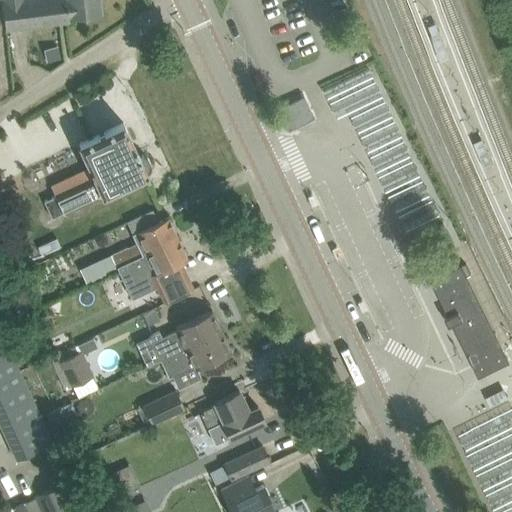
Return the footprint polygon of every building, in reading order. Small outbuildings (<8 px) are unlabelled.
[(0,0),(0,23),(5,23),(6,29),(70,20),(69,15),(101,11),(99,0),(0,0)] [(304,94),(277,107),(285,123),(288,131),(315,118),(304,94)] [(95,177),(103,193),(103,194),(148,173),(147,172),(150,169),(151,164),(148,157),(143,154),(138,155),(124,125),(125,125),(124,123),(79,144),(92,170),(95,177)] [(44,200),(52,217),(103,193),(95,177),(55,196),(44,200)] [(139,243),(112,256),(117,267),(178,238),(168,216),(134,233),(139,243)] [(178,238),(117,267),(132,299),(159,286),(154,274),(170,267),(188,258),(178,238)] [(88,284),(100,279),(92,262),(80,267),(88,284)] [(498,346),(459,266),(437,277),(454,312),(446,316),(450,324),(458,320),(476,356),(498,346)] [(160,319),(155,307),(143,313),(149,324),(160,319)] [(153,341),(162,360),(222,331),(212,309),(194,318),(176,327),(176,328),(153,341)] [(0,422),(17,458),(30,452),(35,463),(46,458),(51,468),(63,463),(62,460),(69,457),(61,439),(53,442),(53,441),(0,326),(0,422)] [(222,331),(162,360),(171,377),(195,365),(196,368),(213,359),(231,351),(222,331)] [(70,386),(73,385),(78,397),(99,387),(81,350),(58,361),(70,386)] [(176,389),(143,404),(152,423),(185,408),(176,389)] [(240,390),(221,399),(201,409),(211,427),(224,420),(232,436),(247,429),(265,420),(258,405),(249,410),(240,390)] [(85,415),(91,412),(94,406),(92,400),(86,397),(80,400),(77,406),(79,412),(85,415)] [(270,459),(263,445),(224,463),(230,478),(270,459)] [(275,511),(276,511),(263,484),(255,488),(248,475),(221,488),(233,511),(275,511)] [(123,509),(130,506),(123,493),(116,496),(123,509)] [(15,511),(42,511),(36,497),(13,507),(15,511)]
